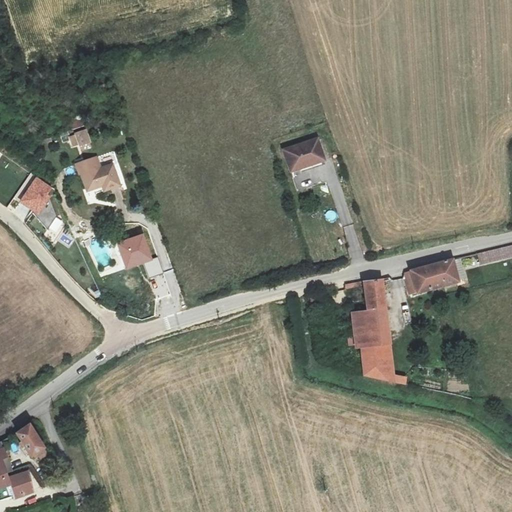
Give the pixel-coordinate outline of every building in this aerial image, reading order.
[(70,119),(74,131),(85,127),(81,115),(70,119)] [(80,147),(81,153),(90,152),(87,132),(70,134),(72,148),(80,147)] [(283,148),(291,172),(325,161),(317,137),(283,148)] [(83,176),(88,191),(103,185),(105,192),(120,186),(114,166),(101,171),(97,158),(75,165),(79,174),(83,176)] [(53,189),(36,177),(18,203),(38,217),(51,198),(48,196),(53,189)] [(127,268),(145,262),(150,276),(163,272),(158,257),(153,259),(145,234),(118,243),(127,268)] [(511,258),(511,245),(479,254),(482,266),(511,258)] [(454,259),(446,262),(452,285),(460,283),(454,259)] [(437,289),(452,285),(446,262),(430,266),(437,289)] [(410,297),(437,289),(430,266),(403,274),(410,297)] [(383,279),(363,282),(367,310),(387,308),(383,279)] [(312,296),(315,308),(328,305),(325,293),(312,296)] [(367,310),(352,312),(356,348),(361,347),(364,375),(406,384),(406,378),(394,375),(387,308),(367,310)] [(48,453),(30,424),(17,433),(37,462),(48,453)] [(6,499),(16,497),(10,477),(9,474),(4,460),(8,457),(0,442),(0,495),(4,495),(6,499)] [(10,477),(16,497),(34,490),(29,472),(10,477)]
